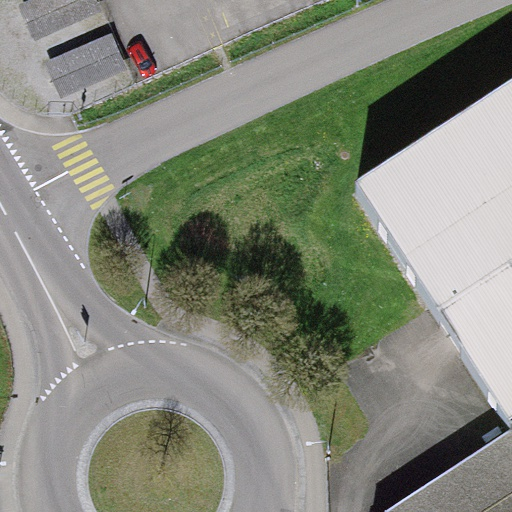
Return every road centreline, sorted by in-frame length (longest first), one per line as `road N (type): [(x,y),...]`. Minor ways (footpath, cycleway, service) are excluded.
road 1 (residential): [(458,0),(0,206)]
road 2 (secondary): [(276,511),(282,459),(273,424),(244,382),(221,364),(170,347),(100,359)]
road 3 (secondary): [(0,206),(100,359)]
road 4 (secondary): [(100,359),(73,373),(44,405),(28,452),(28,511)]
